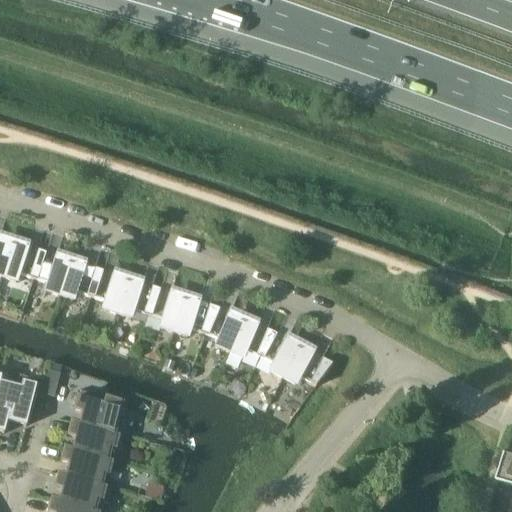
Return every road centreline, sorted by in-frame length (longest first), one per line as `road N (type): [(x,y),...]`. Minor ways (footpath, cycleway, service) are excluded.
road 1 (residential): [(401,355),(267,286),(0,196)]
road 2 (motorway): [(208,0),(511,105)]
road 3 (residential): [(273,511),(401,355)]
road 4 (residential): [(511,414),(401,355)]
